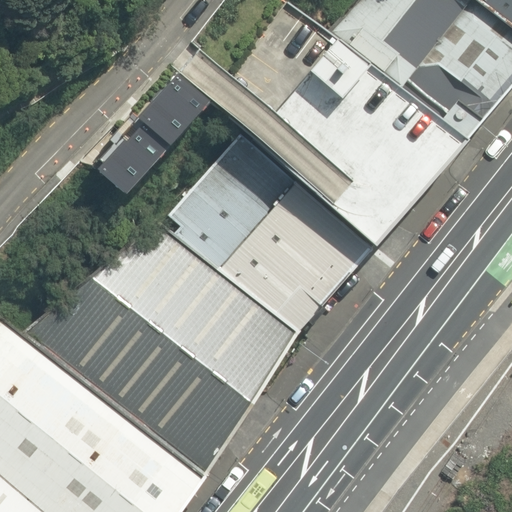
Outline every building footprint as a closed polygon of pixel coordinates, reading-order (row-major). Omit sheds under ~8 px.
[(462,138),(511,80),(511,29),(473,0),(362,0),(330,34),(462,138)] [(511,0),(473,0),(511,29),(511,0)] [(330,34),(286,2),(204,110),(238,139),(381,260),(473,147),(462,138),(330,34)] [(169,220),(318,345),(381,260),(238,139),(169,220)] [(169,220),(150,205),(19,321),(210,480),(267,410),(318,345),(169,220)] [(19,321),(0,304),(0,463),(56,511),(183,511),(210,480),(19,321)] [(52,511),(0,466),(0,511),(52,511)]
